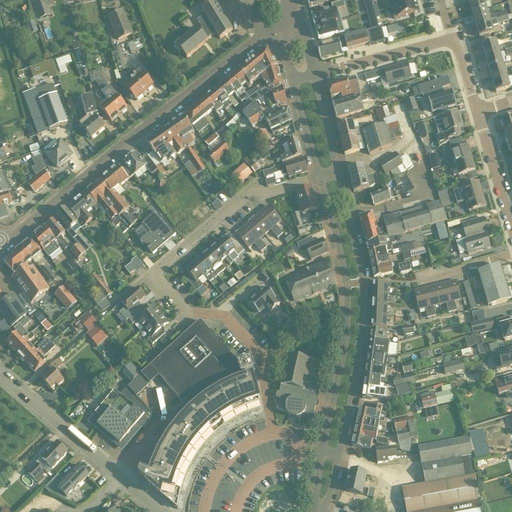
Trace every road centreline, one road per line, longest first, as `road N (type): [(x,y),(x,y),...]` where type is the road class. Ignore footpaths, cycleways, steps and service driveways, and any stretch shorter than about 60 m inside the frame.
road 1 (residential): [(318,177),(249,191),(152,272),(190,315),(224,317),(262,357),(272,434)]
road 2 (tertiary): [(320,511),(349,410),(363,298),(338,171)]
road 3 (tertiary): [(318,177),(337,241),(347,328),(316,511)]
road 4 (tertiary): [(4,243),(262,38)]
road 5 (residential): [(161,511),(0,370)]
road 6 (residential): [(314,75),(456,39)]
